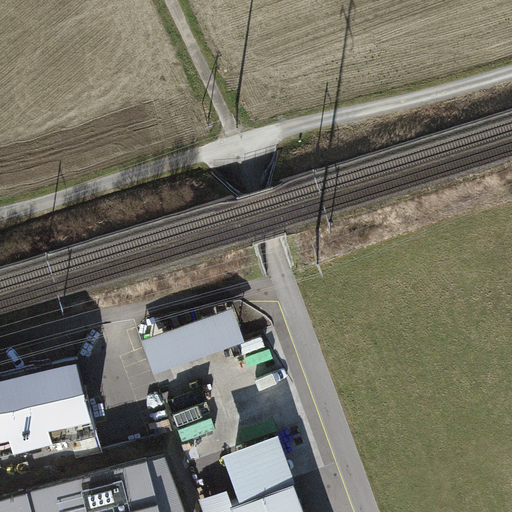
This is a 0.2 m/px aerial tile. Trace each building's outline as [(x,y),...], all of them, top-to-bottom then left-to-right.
[(143,339),(155,371),(246,338),(234,306),(143,339)] [(70,355),(0,373),(0,450),(89,427),(70,355)] [(243,500),(295,481),(278,434),(226,453),(243,500)] [(180,511),(161,455),(0,496),(0,511),(180,511)] [(243,500),(234,503),(236,511),(306,511),(295,481),(243,500)] [(236,511),(234,503),(228,489),(200,499),(204,511),(236,511)]
